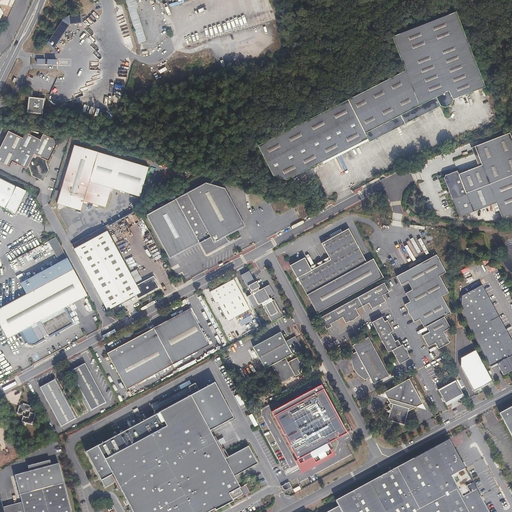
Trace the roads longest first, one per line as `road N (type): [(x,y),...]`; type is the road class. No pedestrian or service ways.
road 1 (unclassified): [(265,246),(381,461)]
road 2 (residential): [(265,246),(111,330)]
road 3 (unclassified): [(381,461),(511,390)]
road 4 (residential): [(394,181),(265,246)]
road 5 (residential): [(111,330),(46,205)]
road 6 (residential): [(111,330),(0,389)]
